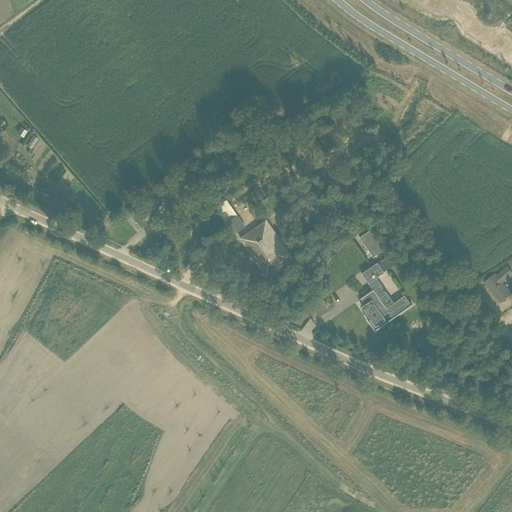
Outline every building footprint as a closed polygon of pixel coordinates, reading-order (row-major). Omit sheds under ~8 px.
[(230,211),(233,209),(232,206),(223,210),(228,218),(233,216),(230,211)] [(138,231),(145,225),(144,223),(151,217),(146,211),(138,217),(135,213),(127,219),(138,231)] [(233,235),(246,226),(238,214),(225,223),(233,235)] [(266,275),(288,260),(263,223),(241,239),(266,275)] [(359,236),(374,258),(374,256),(383,250),(370,230),(360,237),(359,236)] [(368,283),(384,272),(377,263),(361,274),(368,283)] [(501,282),(511,273),(507,266),(496,275),(494,273),(484,282),(500,302),(510,293),(501,282)] [(474,297),(482,291),(475,283),(467,289),(474,297)] [(386,308),(373,289),(360,298),(364,305),(361,307),(370,319),(367,321),(375,331),(387,322),(385,323),(384,321),(385,320),(382,316),(388,312),(393,318),(412,305),(412,304),(411,305),(404,296),(386,308)]
